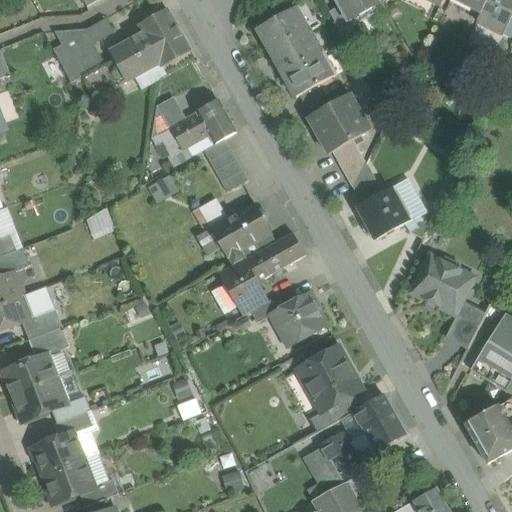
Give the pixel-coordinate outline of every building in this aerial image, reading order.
[(83,0),(88,8),(101,0),(83,0)] [(336,0),(340,8),(349,24),(351,24),(385,4),(382,0),(336,0)] [(490,0),(454,0),(483,14),(490,0)] [(511,0),(490,0),(483,14),(478,24),(504,37),(511,20),(511,0)] [(282,3),(261,15),(267,25),(288,14),(282,3)] [(267,25),(258,30),(271,53),(311,31),(298,8),(288,14),(267,25)] [(349,24),(340,8),(330,13),(344,38),(355,32),(351,24),(349,24)] [(168,11),(139,27),(144,35),(115,51),(132,81),(139,77),(146,89),(161,81),(161,79),(167,76),(163,69),(191,53),(168,11)] [(105,21),(87,31),(75,32),(85,49),(92,45),(112,34),(105,21)] [(311,31),(271,53),(284,76),(324,53),(311,31)] [(75,32),(55,33),(62,47),(54,51),(60,63),(85,49),(75,32)] [(85,49),(60,63),(72,85),(82,79),(82,78),(104,66),(92,45),(85,49)] [(115,60),(127,83),(132,81),(115,51),(111,53),(115,60)] [(1,53),(0,53),(0,81),(11,77),(1,53)] [(324,53),(284,76),(297,99),(321,86),(337,77),(324,53)] [(104,66),(82,78),(82,79),(94,101),(127,83),(115,60),(104,66)] [(321,86),(301,97),(307,108),(327,96),(321,86)] [(351,96),(309,120),(330,156),(333,154),(354,142),(369,134),(359,116),(362,114),(351,96)] [(159,107),(155,139),(160,137),(172,130),(171,129),(189,119),(178,97),(159,107)] [(189,119),(171,129),(172,130),(183,152),(210,137),(215,146),(225,141),(237,134),(219,102),(189,119)] [(172,130),(160,137),(171,159),(183,152),(172,130)] [(215,146),(204,153),(210,163),(231,151),(225,141),(215,146)] [(354,142),(333,154),(354,190),(366,164),(367,164),(354,142)] [(231,151),(210,163),(216,173),(237,162),(231,151)] [(237,162),(216,173),(222,184),(243,172),(237,162)] [(385,194),(366,164),(354,190),(363,206),(385,194)] [(243,172),(222,184),(227,194),(248,182),(243,172)] [(169,178),(150,189),(158,204),(165,200),(162,196),(175,188),(169,178)] [(410,224),(418,220),(423,209),(408,182),(392,190),(410,224)] [(162,196),(165,200),(178,193),(175,188),(162,196)] [(363,206),(359,208),(377,242),(410,224),(392,190),(385,194),(363,206)] [(199,210),(211,231),(230,220),(219,200),(199,210)] [(230,220),(211,231),(222,249),(228,261),(230,260),(234,267),(245,260),(247,262),(261,254),(276,246),(276,245),(271,237),(273,236),(256,206),(230,220)] [(418,220),(411,235),(423,240),(435,215),(423,209),(418,220)] [(222,249),(211,231),(198,238),(209,256),(222,249)] [(261,254),(274,276),(306,258),(293,235),(276,245),(276,246),(261,254)] [(0,259),(17,253),(11,236),(0,240),(0,259)] [(17,253),(0,259),(0,279),(23,271),(30,268),(24,250),(17,253)] [(274,276),(261,254),(247,262),(245,260),(234,267),(219,275),(225,286),(212,294),(225,316),(238,308),(264,293),(259,285),(274,276)] [(445,258),(439,262),(431,258),(413,294),(457,317),(479,328),(486,315),(462,303),(474,280),(461,274),(461,266),(445,258)] [(0,279),(0,306),(26,297),(22,287),(26,279),(23,271),(0,279)] [(264,293),(238,308),(244,319),(252,314),(270,304),(264,293)] [(286,309),(271,317),(271,318),(289,349),(327,327),(313,302),(314,299),(312,295),(286,309)] [(26,297),(0,306),(0,333),(23,325),(41,317),(41,316),(38,310),(29,305),(26,297)] [(270,304),(252,314),(258,325),(271,318),(271,317),(286,309),(280,298),(270,304)] [(511,319),(490,307),(486,315),(479,328),(468,350),(461,364),(511,395),(511,319)] [(56,311),(41,316),(41,317),(23,325),(29,342),(63,329),(56,311)] [(479,328),(457,317),(446,339),(468,350),(479,328)] [(63,329),(29,342),(36,361),(48,356),(48,358),(71,349),(63,329)] [(339,348),(298,371),(322,414),(322,415),(342,404),(349,417),(355,413),(359,411),(352,399),(363,392),(339,348)] [(36,361),(3,374),(12,396),(57,379),(48,358),(48,356),(36,361)] [(57,379),(12,396),(18,411),(17,414),(20,423),(25,426),(35,422),(36,419),(52,413),(68,407),(67,406),(57,379)] [(180,400),(194,393),(188,380),(173,388),(180,400)] [(359,411),(355,413),(362,426),(336,440),(322,448),(344,486),(344,487),(366,475),(360,466),(359,464),(352,451),(370,441),(377,454),(407,437),(384,397),(359,411)] [(68,407),(52,413),(57,425),(57,426),(88,414),(91,413),(86,399),(67,406),(68,407)] [(183,420),(203,414),(198,399),(178,405),(183,420)] [(511,400),(511,401),(467,427),(488,466),(511,451),(511,400)] [(342,404),(322,415),(322,414),(310,421),(317,434),(329,428),(349,417),(342,404)] [(88,414),(57,426),(57,425),(54,427),(59,440),(74,434),(75,436),(93,429),(88,414)] [(317,434),(294,447),(301,460),(322,448),(336,440),(329,428),(317,434)] [(59,440),(44,446),(42,445),(34,448),(31,454),(34,462),(38,464),(44,478),(85,462),(75,436),(74,434),(59,440)] [(363,462),(377,454),(370,441),(352,451),(359,464),(363,462)] [(399,456),(385,464),(397,485),(411,478),(399,456)] [(85,462),(44,478),(50,493),(48,497),(51,504),(57,507),(64,505),(66,502),(80,496),(96,490),(95,489),(85,462)] [(344,486),(312,504),(316,511),(364,511),(360,503),(377,493),(366,474),(366,475),(344,487),(344,486)] [(226,490),(243,488),(241,475),(224,477),(226,490)] [(96,490),(80,496),(85,509),(106,501),(119,496),(113,482),(95,489),(96,490)] [(449,511),(438,491),(414,504),(400,511),(449,511)] [(110,511),(106,501),(85,509),(77,511),(110,511)]
